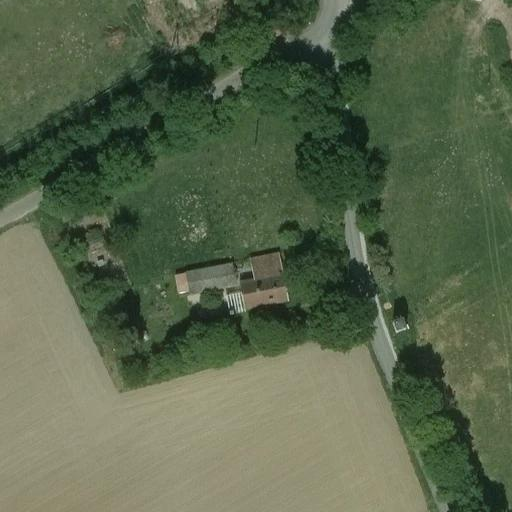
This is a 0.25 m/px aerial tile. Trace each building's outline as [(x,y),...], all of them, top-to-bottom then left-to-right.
[(273,43),(289,33),(279,17),(262,28),(273,43)] [(279,254),(249,260),(253,281),(283,275),(279,254)] [(231,263),(186,273),(191,296),(236,287),(231,263)] [(253,281),(240,283),(245,313),(289,305),(283,275),(253,281)] [(403,321),(393,324),(396,335),(406,331),(403,321)]
